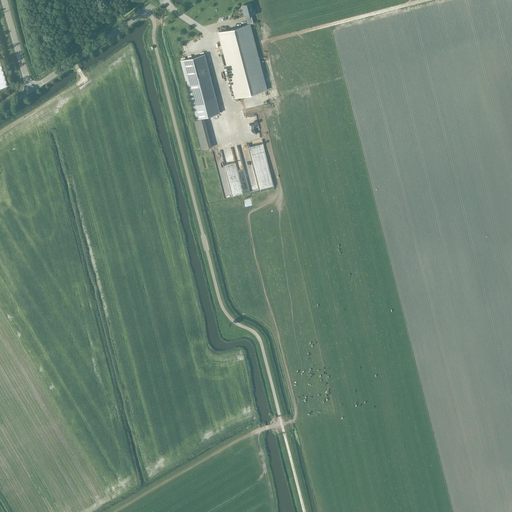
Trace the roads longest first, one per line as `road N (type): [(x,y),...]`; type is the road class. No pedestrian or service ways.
road 1 (unclassified): [(284,433),(261,343),(218,298),(154,21),(145,10)]
road 2 (track): [(426,0),(266,41),(274,90),(230,110),(207,35)]
road 3 (unclassified): [(28,90),(145,10)]
